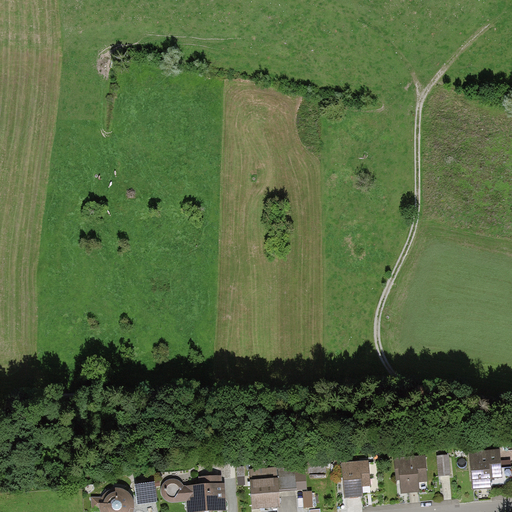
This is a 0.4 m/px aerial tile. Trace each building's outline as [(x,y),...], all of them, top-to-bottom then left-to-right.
[(501,450),(470,453),(473,490),(492,489),(491,480),(504,479),(501,450)] [(449,455),(438,456),(439,476),(445,475),(451,475),(449,455)] [(428,456),(394,457),(396,480),(404,480),(404,494),(423,493),(422,481),(429,481),(428,456)] [(372,459),(344,461),(346,498),(363,497),(362,485),(373,485),(372,459)] [(327,460),(308,461),(308,476),(327,476),(327,460)] [(296,467),(252,470),(254,510),(282,508),(281,490),(298,489),(296,467)] [(199,485),(185,486),(183,482),(180,480),(175,478),(170,479),(166,481),(163,485),(162,490),(163,495),(166,499),(170,502),(175,503),(188,503),(188,511),(227,511),(228,483),(223,483),(223,476),(199,476),(199,485)] [(155,484),(136,487),(138,501),(157,498),(155,484)] [(103,510),(104,511),(133,511),(134,510),(136,504),(135,498),(132,493),(128,489),(122,486),(116,486),(109,489),(104,495),(102,502),(103,510)] [(315,507),(314,491),(305,492),(306,507),(315,507)]
